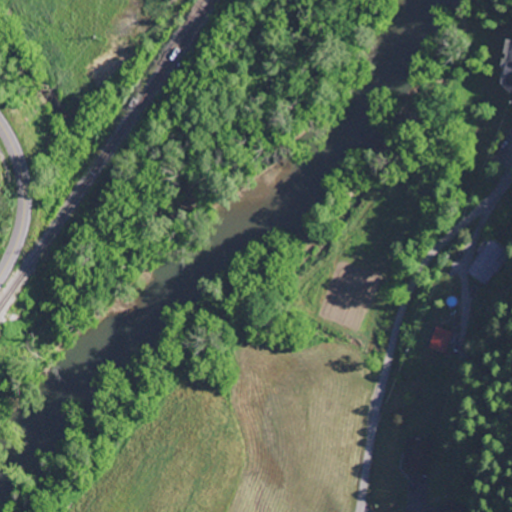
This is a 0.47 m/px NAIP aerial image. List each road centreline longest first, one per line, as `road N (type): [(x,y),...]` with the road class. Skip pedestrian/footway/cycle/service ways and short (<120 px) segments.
road 1 (residential): [(359,511),(406,302),(427,262),(511,176)]
road 2 (secondary): [(0,273),(22,196),(0,129)]
